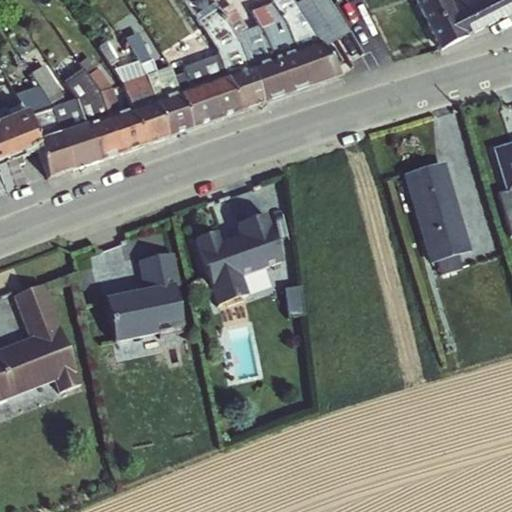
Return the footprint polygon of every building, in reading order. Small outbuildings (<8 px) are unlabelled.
[(217,57),(225,76),(248,68),(239,44),(234,37),(218,11),(212,3),(198,13),(189,0),(181,0),(193,17),(196,22),(215,51),(217,57)] [(286,31),(294,52),(318,43),(290,0),(267,0),(268,2),(283,24),(286,31)] [(290,0),(318,43),(338,77),(352,68),(349,62),(361,55),(371,48),(356,26),(343,34),(323,0),(290,0)] [(410,0),(417,11),(443,0),(410,0)] [(489,0),(443,0),(417,11),(438,52),(468,36),(498,20),(489,0)] [(511,0),(489,0),(498,20),(511,12),(511,0)] [(262,35),(272,60),(294,52),(286,31),(283,24),(268,2),(260,7),(259,4),(246,8),(249,14),(257,28),(262,35)] [(239,44),(248,68),(272,60),(262,35),(257,28),(247,32),(230,4),(218,11),(234,37),(239,44)] [(127,49),(138,44),(133,35),(123,41),(127,49)] [(106,41),(96,48),(119,81),(128,75),(106,41)] [(146,79),(152,102),(177,93),(173,79),(169,68),(156,73),(141,42),(138,44),(127,49),(144,77),(146,79)] [(338,77),(318,43),(294,52),(309,88),(338,77)] [(294,52),(272,60),(285,96),(309,88),(294,52)] [(173,79),(177,93),(225,76),(217,57),(180,71),(182,75),(173,79)] [(98,95),(107,118),(130,110),(121,85),(110,89),(96,71),(85,59),(77,64),(85,76),(98,95)] [(272,60),(248,68),(261,105),(285,96),(272,60)] [(49,111),(59,134),(83,126),(75,102),(65,86),(58,90),(42,67),(29,75),(49,111)] [(225,76),(236,114),(261,105),(248,68),(225,76)] [(0,110),(0,122),(24,113),(35,141),(59,134),(49,111),(29,75),(27,72),(20,76),(19,74),(5,81),(18,106),(2,113),(2,110),(0,110)] [(75,102),(83,126),(107,118),(98,95),(85,76),(77,80),(76,79),(65,85),(65,86),(75,102)] [(177,93),(190,130),(236,114),(225,76),(177,93)] [(121,85),(130,110),(152,102),(146,79),(144,77),(121,85)] [(177,93),(152,102),(163,139),(190,130),(177,93)] [(130,110),(140,148),(163,139),(152,102),(130,110)] [(130,110),(107,118),(116,156),(140,148),(130,110)] [(0,122),(0,151),(5,165),(36,151),(35,141),(24,113),(0,122)] [(83,126),(96,163),(116,156),(107,118),(83,126)] [(83,126),(59,134),(71,171),(96,163),(83,126)] [(59,134),(35,141),(36,151),(46,179),(71,171),(59,134)] [(511,143),(491,150),(504,196),(511,193),(511,143)] [(435,265),(456,258),(469,255),(442,165),(400,177),(426,267),(435,265)] [(214,235),(193,242),(201,266),(212,295),(215,294),(221,312),(248,302),(242,284),(282,270),(263,217),(234,228),(238,239),(218,247),(214,235)] [(144,293),(103,302),(109,327),(115,355),(188,339),(170,256),(138,262),(144,293)] [(456,258),(435,265),(439,279),(460,272),(456,258)] [(0,402),(46,385),(51,398),(79,387),(41,287),(12,298),(29,341),(0,352),(0,402)] [(299,288),(283,290),(286,313),(302,311),(299,288)]
